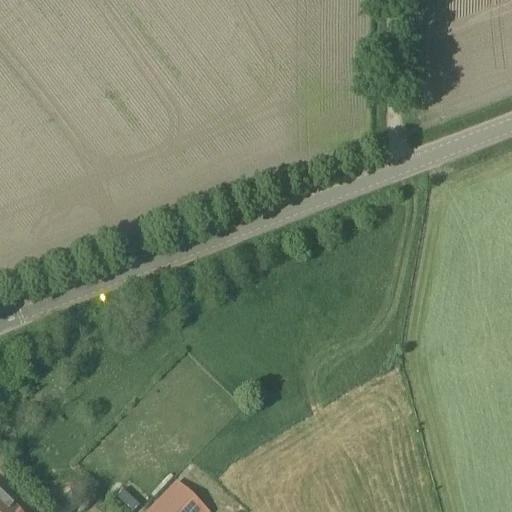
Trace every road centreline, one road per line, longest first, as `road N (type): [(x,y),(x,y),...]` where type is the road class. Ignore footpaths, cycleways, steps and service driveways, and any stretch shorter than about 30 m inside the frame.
road 1 (tertiary): [(0,321),(511,123)]
road 2 (track): [(395,168),(396,0)]
